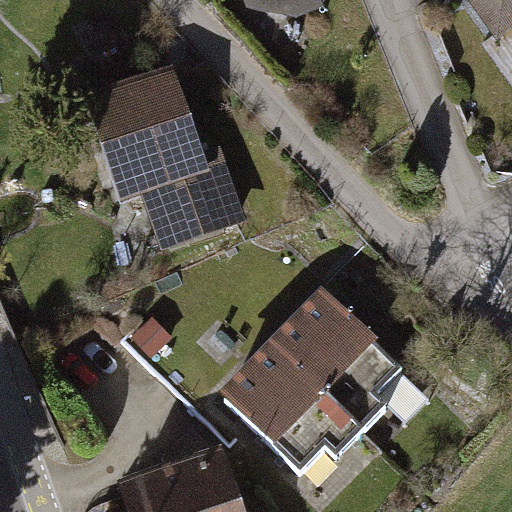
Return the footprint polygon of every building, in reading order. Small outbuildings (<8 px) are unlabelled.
[(327,0),(251,0),(273,34),(332,14),(327,0)] [(511,0),(471,0),(505,47),(511,41),(511,0)] [(175,74),(92,103),(129,209),(147,203),(167,263),(249,235),(223,160),(207,166),(175,74)] [(408,382),(314,292),(216,395),(311,484),(408,382)] [(152,321),(131,342),(152,363),(173,342),(152,321)] [(252,511),(231,453),(123,493),(129,511),(252,511)]
